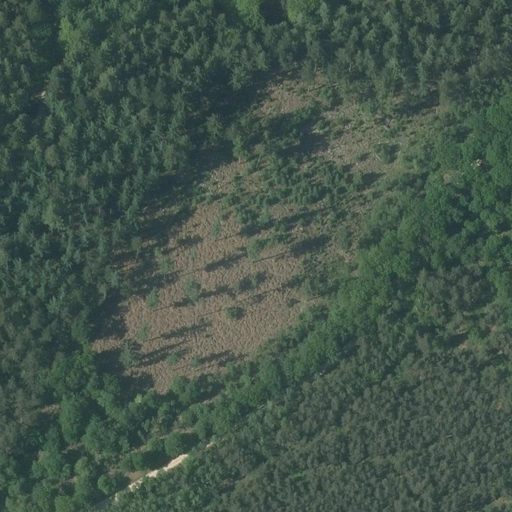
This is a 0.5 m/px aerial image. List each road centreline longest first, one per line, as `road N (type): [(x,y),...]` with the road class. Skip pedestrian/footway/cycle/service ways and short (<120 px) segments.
road 1 (track): [(88,511),(334,361),(401,289),(439,203),(511,138)]
road 2 (track): [(42,0),(41,105),(0,208)]
